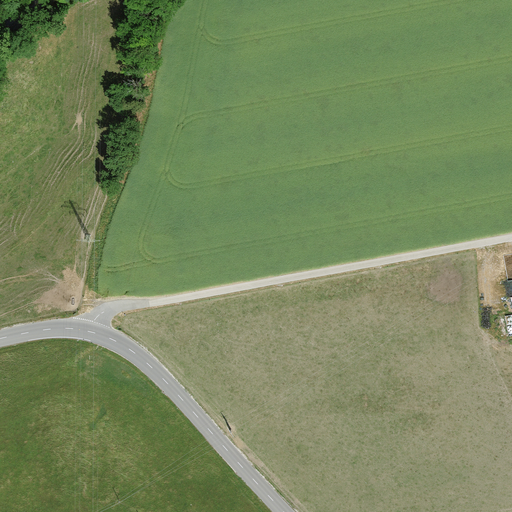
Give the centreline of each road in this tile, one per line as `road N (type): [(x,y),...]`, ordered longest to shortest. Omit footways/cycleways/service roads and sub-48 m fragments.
road 1 (track): [(93,329),(115,307),(511,237)]
road 2 (tertiary): [(0,338),(77,326),(117,340),(156,370),(286,511)]
